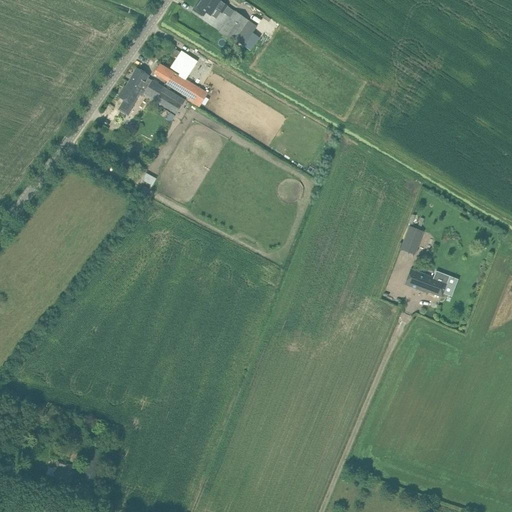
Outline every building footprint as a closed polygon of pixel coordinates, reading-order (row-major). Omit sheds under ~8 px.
[(219,1),(217,0),(199,0),(193,9),(203,16),(205,12),(209,15),(215,8),(221,12),(226,6),(219,1)] [(247,21),(234,11),(219,33),(232,42),(247,21)] [(190,58),(184,54),(174,70),(180,74),(190,58)] [(199,107),(209,92),(159,63),(154,72),(167,80),(166,83),(190,97),(187,101),(199,107)] [(148,78),(149,75),(136,68),(127,83),(144,93),(152,80),(148,78)] [(175,117),(174,116),(184,100),(152,80),(144,93),(127,83),(123,90),(122,89),(117,97),(125,102),(124,104),(132,108),(139,95),(142,96),(143,94),(170,109),(168,112),(164,110),(160,116),(166,119),(162,125),(169,129),(175,117)] [(409,226),(400,248),(414,254),(423,231),(409,226)] [(408,275),(405,284),(406,285),(425,292),(441,298),(444,291),(450,276),(436,270),(433,279),(410,270),(408,275)] [(107,454),(90,448),(78,483),(95,488),(107,454)] [(62,449),(59,459),(68,462),(71,452),(62,449)] [(55,469),(48,467),(46,474),(51,476),(50,482),(68,488),(71,478),(75,479),(78,469),(58,462),(55,469)]
